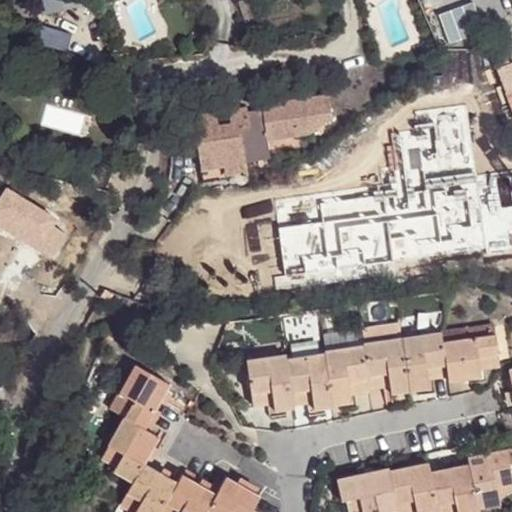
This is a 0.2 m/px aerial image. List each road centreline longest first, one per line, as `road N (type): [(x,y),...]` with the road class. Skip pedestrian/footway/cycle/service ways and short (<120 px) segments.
road 1 (residential): [(12,511),(23,419),(159,183),(156,112),(140,71)]
road 2 (unknown): [(0,34),(140,71),(333,50),(357,31),(358,0)]
road 3 (unknown): [(455,261),(187,306),(106,276)]
